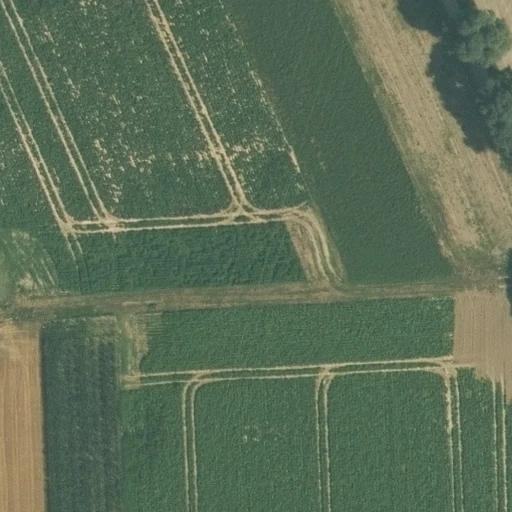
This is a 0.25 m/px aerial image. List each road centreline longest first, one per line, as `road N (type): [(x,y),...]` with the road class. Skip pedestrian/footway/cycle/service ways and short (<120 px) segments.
road 1 (track): [(0,315),(511,276)]
road 2 (track): [(448,0),(511,151)]
